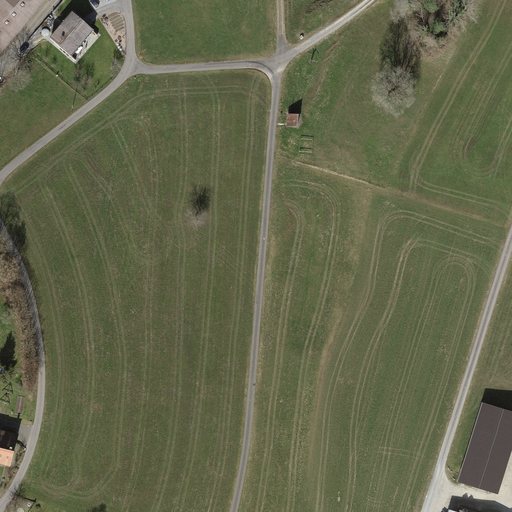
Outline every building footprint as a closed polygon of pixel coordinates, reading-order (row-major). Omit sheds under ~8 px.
[(0,0),(0,57),(50,0),(0,0)] [(96,34),(73,16),(53,42),(76,60),(96,34)] [(296,127),(299,115),(287,113),(285,124),(296,127)] [(460,485),(502,497),(511,462),(511,412),(484,405),(460,485)] [(0,471),(13,475),(23,441),(0,434),(0,471)]
